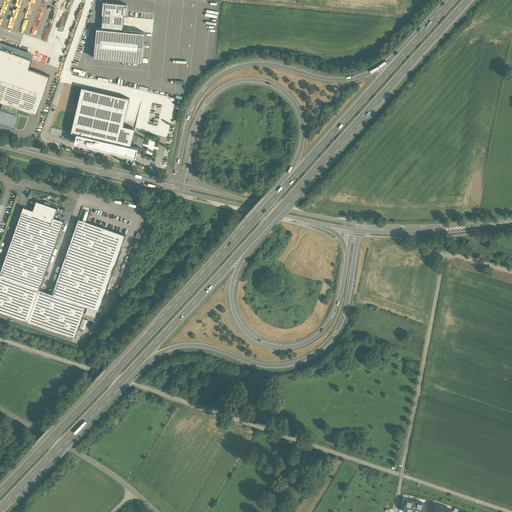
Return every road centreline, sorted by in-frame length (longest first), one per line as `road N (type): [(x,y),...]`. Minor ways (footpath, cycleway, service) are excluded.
road 1 (motorway): [(272,199),(0,489)]
road 2 (motorway): [(113,389),(178,345),(277,365),(319,350),(340,320),(361,227)]
road 3 (motorway): [(421,32),(372,72),(348,79),(255,63),(225,71),(194,102),(170,187)]
road 4 (motorway): [(267,221),(467,0)]
road 5 (motorway): [(346,254),(323,328),(301,343),(266,344),(244,328),(231,300),(239,264),(267,221)]
road 6 (motorway): [(187,156),(202,108),(218,89),(255,79),(278,86),(298,110),(302,138),(272,199)]
road 7 (track): [(394,511),(444,252)]
road 8 (motorway): [(113,389),(267,221)]
road 9 (motorway): [(421,32),(272,199)]
road 10 (track): [(315,208),(398,216),(511,209)]
road 11 (unclassified): [(0,408),(106,471),(157,511)]
road 12 (secondary): [(0,144),(170,187)]
road 13 (motorway): [(0,506),(113,389)]
road 14 (secondary): [(361,227),(511,223)]
road 15 (track): [(431,0),(412,19),(317,7)]
